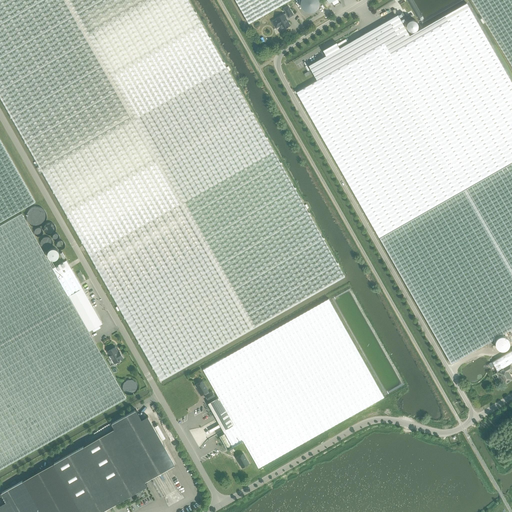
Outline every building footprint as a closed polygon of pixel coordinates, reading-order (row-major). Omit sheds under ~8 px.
[(0,0),(0,96),(161,380),(162,379),(163,378),(172,374),(178,370),(275,315),(278,313),(285,310),(293,305),(302,300),(308,297),(325,286),(328,285),(337,280),(344,275),(188,0),(0,0)] [(235,0),(249,23),(289,0),(235,0)] [(511,0),(472,0),(511,64),(511,0)] [(470,8),(467,2),(409,35),(398,14),(344,45),(340,40),(327,47),(330,53),(308,65),(317,80),(382,43),(388,54),(470,8)] [(289,17),(293,15),(288,6),(284,8),(286,13),(284,14),(283,14),(276,18),(276,19),(272,21),(276,28),(280,26),(282,30),(290,25),(286,18),(288,17),(289,17)] [(382,43),(297,92),(379,237),(511,161),(511,82),(470,8),(388,54),(382,43)] [(402,12),(398,14),(403,22),(407,20),(402,12)] [(0,222),(35,202),(0,140),(0,222)] [(511,328),(511,162),(380,238),(405,282),(451,363),(498,336),(511,328)] [(88,331),(57,276),(22,213),(0,225),(0,468),(126,398),(88,331)] [(71,268),(57,276),(88,331),(102,323),(71,268)] [(218,397),(243,440),(258,468),(384,397),(329,298),(203,369),(218,397)] [(118,351),(115,347),(108,351),(114,363),(122,359),(122,358),(123,357),(119,351),(118,351)] [(498,371),(510,364),(510,363),(511,361),(511,350),(492,362),(498,371)] [(511,369),(511,367),(510,364),(498,371),(498,372),(496,373),(500,380),(502,379),(504,383),(505,383),(506,383),(507,383),(507,382),(508,381),(511,379),(510,374),(509,375),(507,372),(511,369)] [(201,395),(208,391),(202,380),(195,384),(201,395)] [(214,396),(211,391),(204,395),(207,400),(214,396)] [(232,446),(243,440),(218,397),(208,403),(232,446)] [(6,501),(0,504),(0,510),(1,511),(113,511),(110,506),(147,485),(144,481),(175,464),(148,415),(141,419),(136,409),(111,423),(114,429),(23,480),(1,492),(6,501)] [(242,467),(249,463),(243,453),(236,457),(242,467)]
